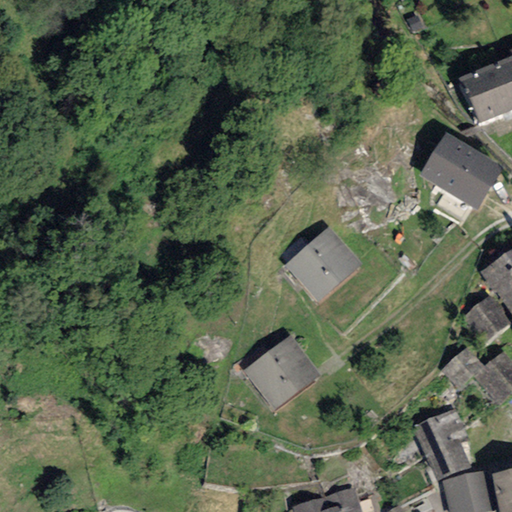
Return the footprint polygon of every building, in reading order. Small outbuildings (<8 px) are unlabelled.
[(511,56),(459,79),(478,124),(511,109),(511,56)] [(446,133),(420,176),(476,210),(502,167),(446,133)] [(330,228),(285,266),(316,304),(361,266),(330,228)] [(511,267),(504,256),(480,272),(495,295),(498,294),(511,314),(511,267)] [(490,296),(477,306),(497,334),(511,325),(490,296)] [(497,334),(477,306),(460,318),(480,346),(497,334)] [(244,369),(273,410),(321,377),(291,336),(244,369)] [(468,348),(442,370),(461,392),(477,378),(500,405),(511,394),(511,364),(503,354),(485,369),(468,348)] [(412,427),(435,481),(469,467),(459,441),(468,438),(455,408),(412,427)] [(511,511),(511,470),(491,475),(499,511),(511,511)] [(482,471),(441,481),(448,511),(485,511),(491,511),(482,471)] [(361,511),(354,490),(325,498),(329,511),(361,511)] [(329,511),(325,498),(293,508),(293,511),(329,511)]
